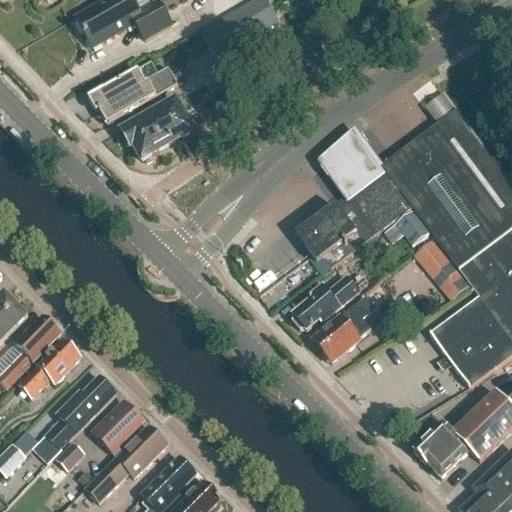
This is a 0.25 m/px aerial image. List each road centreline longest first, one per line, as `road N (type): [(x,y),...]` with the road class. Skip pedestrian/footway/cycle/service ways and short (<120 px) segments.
road 1 (tertiary): [(174,270),(310,135),(511,14)]
road 2 (residential): [(243,511),(0,262)]
road 3 (tertiary): [(409,511),(174,270)]
road 4 (tertiary): [(174,270),(0,92)]
